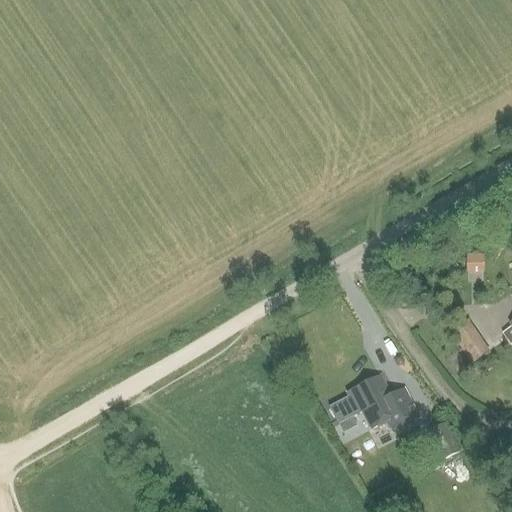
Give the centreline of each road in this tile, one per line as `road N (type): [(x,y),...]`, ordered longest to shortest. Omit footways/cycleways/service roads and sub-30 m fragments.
road 1 (track): [(0,460),(263,310)]
road 2 (unclassified): [(263,310),(511,165)]
